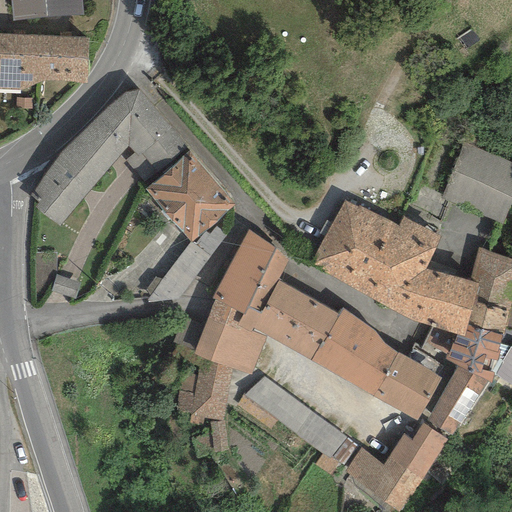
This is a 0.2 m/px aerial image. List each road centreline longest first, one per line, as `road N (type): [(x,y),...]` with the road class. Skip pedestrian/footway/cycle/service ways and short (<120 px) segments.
road 1 (tertiary): [(65,511),(11,324),(7,163)]
road 2 (unknown): [(116,57),(181,105),(289,211)]
road 3 (unknown): [(0,332),(59,314),(168,305),(214,272)]
road 4 (secondary): [(131,0),(116,57),(89,100),(7,163)]
